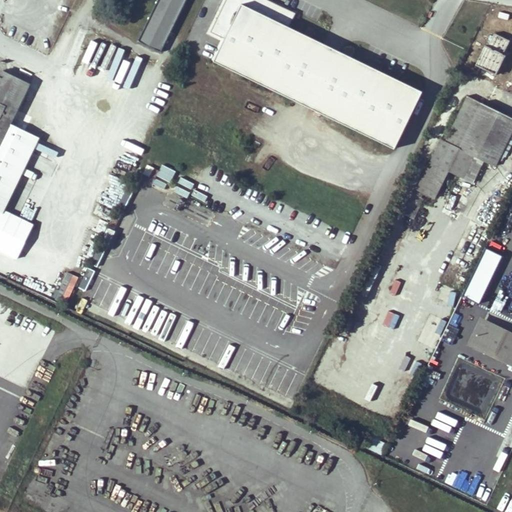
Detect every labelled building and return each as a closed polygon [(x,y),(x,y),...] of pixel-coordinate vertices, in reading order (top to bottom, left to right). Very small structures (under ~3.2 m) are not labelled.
[(158,0),(138,41),(161,52),(186,0),(158,0)] [(221,35),(211,56),(390,142),(416,88),(286,26),(293,12),(266,0),(226,0),(212,30),(221,35)] [(487,47),(485,45),(475,65),(495,75),(505,55),(503,54),(509,41),(494,33),(487,47)] [(0,142),(9,124),(25,93),(0,81),(0,142)] [(440,140),(416,190),(434,198),(448,172),(459,149),(476,157),(495,167),(511,132),(511,119),(467,97),(444,142),(440,140)] [(0,185),(26,133),(25,133),(25,132),(9,124),(0,142),(0,185)] [(459,149),(448,172),(464,180),(476,157),(459,149)] [(162,164),(159,170),(147,165),(144,172),(170,184),(176,171),(162,164)] [(181,177),(178,183),(190,190),(194,184),(181,177)] [(463,296),(480,304),(501,256),(485,248),(463,296)] [(511,332),(480,317),(467,345),(511,367),(511,332)] [(383,456),(388,445),(370,437),(365,447),(383,456)]
